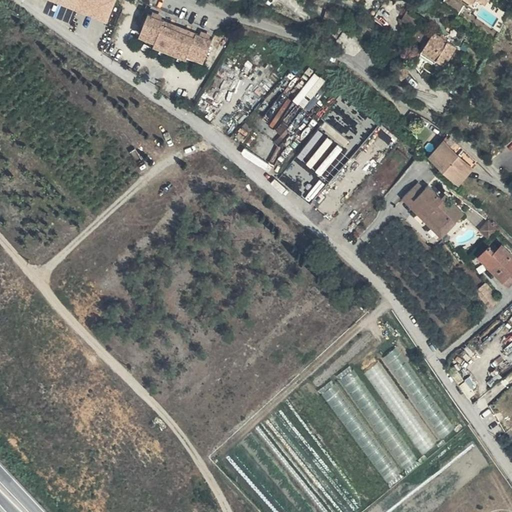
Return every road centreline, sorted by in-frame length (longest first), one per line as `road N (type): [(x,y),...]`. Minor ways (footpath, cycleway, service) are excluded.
road 1 (residential): [(511,180),(348,58),(205,0)]
road 2 (track): [(0,238),(198,453),(224,511)]
